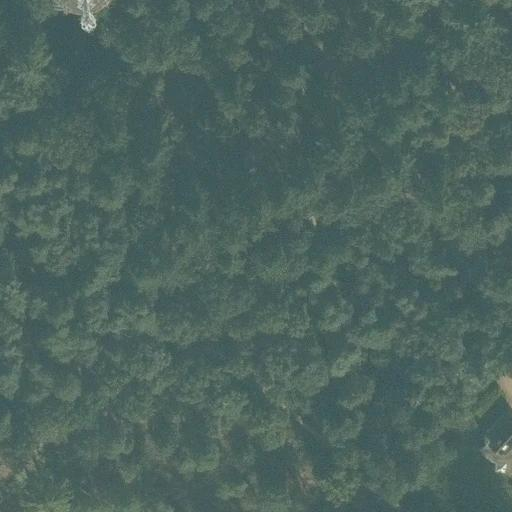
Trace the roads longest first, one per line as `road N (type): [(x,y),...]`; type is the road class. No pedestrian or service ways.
road 1 (track): [(192,323),(405,511)]
road 2 (track): [(394,168),(192,323)]
road 3 (track): [(192,323),(0,463)]
road 4 (residential): [(511,313),(394,168)]
road 5 (unclassified): [(394,168),(511,81)]
